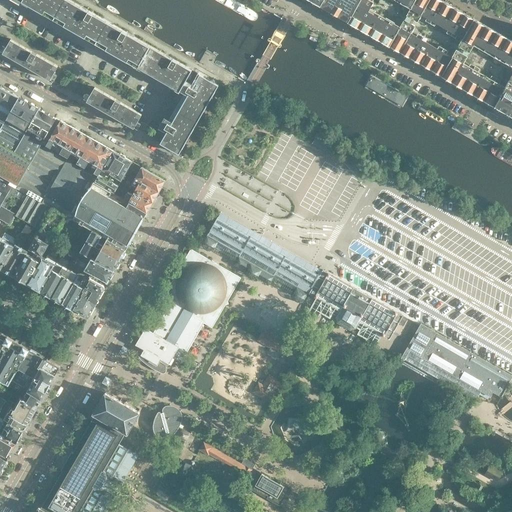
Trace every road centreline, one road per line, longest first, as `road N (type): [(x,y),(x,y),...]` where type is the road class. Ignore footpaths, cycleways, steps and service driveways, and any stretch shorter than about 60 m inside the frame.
road 1 (residential): [(285,0),(511,129)]
road 2 (residential): [(181,186),(160,161),(0,68)]
road 3 (residential): [(102,357),(200,191)]
road 4 (residential): [(181,186),(90,349)]
road 5 (residential): [(13,511),(102,357)]
road 6 (residential): [(90,349),(0,500)]
